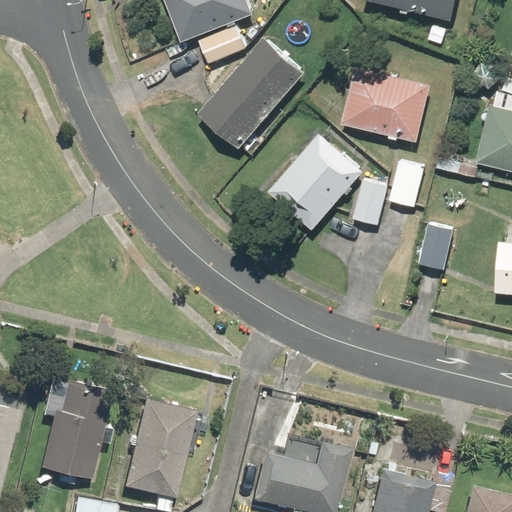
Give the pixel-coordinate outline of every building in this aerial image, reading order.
[(255,0),(172,0),(187,38),(259,10),(255,0)] [(389,0),(459,16),(462,0),(389,0)] [(250,44),(242,21),(202,35),(210,58),(250,44)] [(270,32),(203,109),(243,143),(310,66),(270,32)] [(361,62),(347,120),(423,139),(438,81),(361,62)] [(511,105),(495,101),(480,159),(511,166),(511,105)] [(325,131),(275,190),(319,227),(368,168),(325,131)] [(428,159),(403,155),(396,197),(421,201),(428,159)] [(392,184),(367,179),(359,217),(384,222),(392,184)] [(460,223),(432,218),(424,263),(452,268),(460,223)] [(511,237),(504,237),(501,288),(511,289),(511,237)] [(62,371),(41,462),(94,474),(115,383),(62,371)] [(146,391),(126,481),(179,493),(199,403),(146,391)] [(0,394),(0,498),(23,399),(0,394)] [(266,443),(255,494),(334,511),(340,511),(356,443),(322,435),(318,455),(266,443)] [(385,463),(373,511),(427,511),(437,476),(385,463)] [(511,511),(511,486),(474,478),(466,511),(511,511)] [(117,511),(119,502),(80,496),(77,511),(117,511)]
